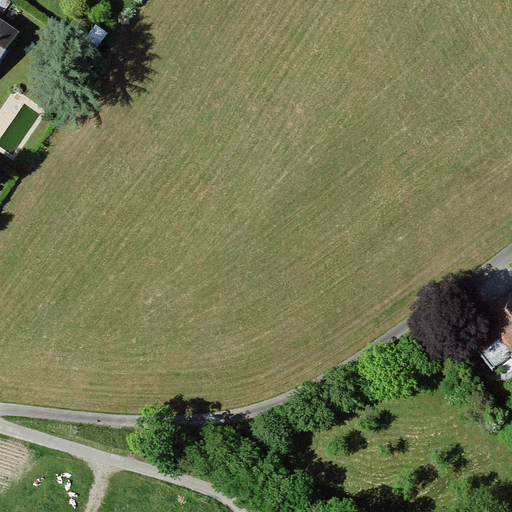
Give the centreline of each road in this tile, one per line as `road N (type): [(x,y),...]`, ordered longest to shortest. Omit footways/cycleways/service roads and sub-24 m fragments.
road 1 (residential): [(511,257),(414,329),(239,410),(167,419),(0,406)]
road 2 (track): [(290,511),(167,419)]
